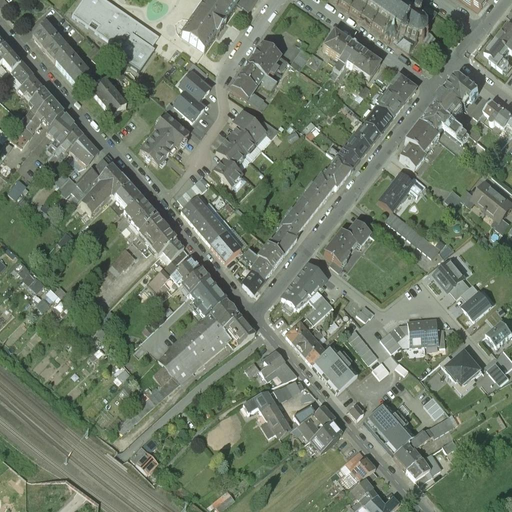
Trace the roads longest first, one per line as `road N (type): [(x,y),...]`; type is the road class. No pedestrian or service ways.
road 1 (unclassified): [(0,28),(253,312)]
road 2 (unclassified): [(253,312),(424,511)]
road 3 (residential): [(429,87),(303,250)]
road 4 (residential): [(278,0),(219,82),(222,118),(201,155)]
road 5 (residential): [(305,0),(429,87)]
road 6 (residential): [(381,316),(437,307),(484,361)]
